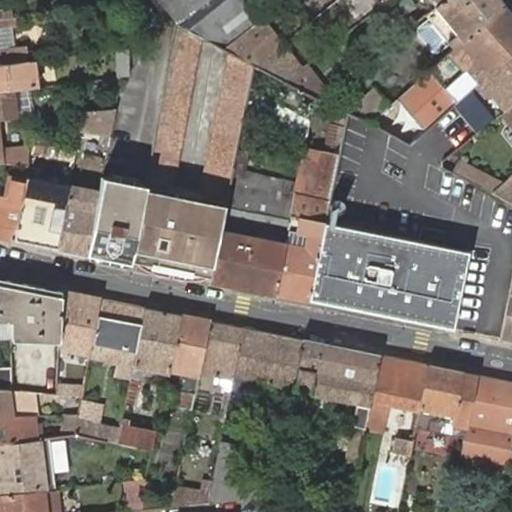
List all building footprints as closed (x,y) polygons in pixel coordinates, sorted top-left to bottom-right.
[(0,0),(0,18),(14,17),(12,8),(0,9),(0,0)] [(159,0),(177,21),(177,24),(205,39),(223,48),(261,19),(246,0),(159,0)] [(419,0),(428,12),(443,0),(419,0)] [(499,0),(443,0),(428,12),(425,14),(430,20),(439,12),(458,35),(448,43),(453,48),(503,3),(499,0)] [(511,52),(511,15),(503,3),(453,48),(427,72),(455,102),(470,90),(476,84),(511,52)] [(439,12),(430,20),(448,43),(458,35),(439,12)] [(0,18),(0,64),(29,62),(27,46),(8,48),(6,27),(17,26),(15,17),(14,17),(0,18)] [(246,61),(254,65),(281,44),(261,19),(223,48),(231,53),(246,61)] [(205,39),(177,24),(145,186),(139,223),(131,264),(187,275),(193,277),(193,273),(211,277),(233,169),(237,150),(244,116),(246,108),(254,65),(246,61),(231,53),(201,200),(175,195),(174,195),(205,39)] [(284,81),(302,68),(286,47),(259,68),(284,81)] [(130,48),(117,50),(118,77),(120,77),(130,75),(130,48)] [(511,105),(511,52),(476,84),(487,98),(492,93),(507,110),(511,105)] [(0,64),(0,89),(9,89),(8,84),(32,81),(29,62),(0,64)] [(318,100),(284,81),(259,68),(254,65),(246,108),(306,140),(318,100)] [(324,95),(302,68),(284,81),(318,100),(324,95)] [(381,115),(375,119),(410,145),(435,121),(453,104),(454,103),(455,102),(427,72),(381,115)] [(0,89),(0,118),(16,117),(13,88),(9,89),(0,89)] [(470,90),(455,102),(454,103),(477,132),(493,119),(470,90)] [(364,99),(348,113),(374,125),(375,119),(381,115),(364,99)] [(453,104),(435,121),(458,149),(477,133),(453,104)] [(511,105),(507,110),(496,119),(500,123),(508,116),(511,121),(511,105)] [(111,134),(116,108),(84,111),(80,129),(104,133),(111,134)] [(0,118),(0,162),(8,163),(7,150),(4,126),(17,125),(16,117),(0,118)] [(321,119),(321,142),(340,143),(340,120),(321,119)] [(109,146),(111,134),(104,133),(102,144),(109,146)] [(76,150),(61,147),(59,157),(75,160),(76,150)] [(31,148),(7,150),(8,163),(28,166),(31,152),(31,148)] [(327,215),(339,156),(304,149),(297,183),(274,293),(309,300),(326,222),(327,215)] [(459,159),(449,170),(481,186),(492,192),(503,183),(459,159)] [(210,280),(274,293),(297,183),(274,178),(244,171),(233,169),(211,277),(210,280)] [(511,175),(503,183),(492,192),(511,203),(511,175)] [(126,220),(132,183),(102,177),(100,191),(91,233),(106,236),(104,246),(110,255),(119,249),(125,220),(126,220)] [(0,199),(0,238),(13,241),(26,181),(9,178),(4,200),(0,199)] [(70,190),(26,181),(13,241),(58,249),(70,190)] [(139,223),(145,186),(132,183),(126,220),(125,220),(119,249),(110,255),(104,246),(106,236),(91,233),(87,256),(131,264),(139,223)] [(100,191),(70,184),(70,190),(58,249),(87,256),(91,233),(100,191)] [(426,323),(429,324),(444,245),(434,243),(427,242),(419,240),(342,225),(334,223),(326,222),(309,300),(405,319),(406,315),(408,306),(429,311),(427,320),(426,323)] [(465,261),(467,250),(444,245),(429,324),(451,328),(452,328),(465,261)] [(11,336),(11,340),(39,341),(59,343),(59,336),(62,291),(42,287),(33,285),(0,278),(0,320),(11,321),(11,336)] [(511,286),(501,339),(511,340),(511,286)] [(100,299),(62,291),(59,336),(75,338),(74,349),(91,352),(100,299)] [(146,307),(100,299),(91,352),(90,355),(126,363),(124,375),(131,377),(134,365),(146,307)] [(406,315),(427,320),(429,311),(408,306),(406,315)] [(180,315),(146,307),(134,365),(143,367),(169,372),(170,365),(180,315)] [(210,320),(180,315),(170,365),(184,368),(179,391),(180,391),(178,406),(192,409),(199,373),(210,320)] [(11,321),(0,320),(0,336),(11,336),(11,321)] [(245,327),(210,320),(199,373),(234,380),(245,327)] [(273,333),(245,327),(234,380),(232,387),(310,404),(322,343),(302,339),(273,333)] [(379,355),(322,343),(310,404),(355,412),(343,474),(355,476),(364,430),(379,355)] [(385,430),(390,403),(419,410),(420,407),(428,365),(379,355),(365,426),(385,430)] [(143,367),(134,365),(131,377),(139,378),(140,379),(143,367)] [(463,371),(428,365),(420,407),(454,414),(456,409),(471,412),(478,374),(463,371)] [(12,369),(0,369),(0,389),(12,390),(12,369)] [(511,465),(511,459),(511,381),(478,374),(471,412),(468,425),(462,455),(511,465)] [(131,377),(126,403),(134,404),(139,378),(131,377)] [(56,394),(71,395),(82,396),(84,386),(57,383),(56,394)] [(0,389),(0,415),(27,415),(25,391),(12,390),(0,389)] [(71,395),(68,414),(78,414),(82,396),(71,395)] [(454,414),(420,407),(419,410),(418,415),(453,422),(454,414)] [(468,425),(471,412),(456,409),(454,414),(453,422),(468,425)] [(64,414),(62,436),(75,434),(77,420),(78,414),(68,414),(64,414)] [(0,415),(0,442),(39,438),(37,415),(27,415),(0,415)] [(77,420),(75,434),(104,441),(107,426),(77,420)] [(118,443),(152,450),(156,432),(136,428),(127,426),(121,425),(118,443)] [(120,429),(107,426),(104,441),(107,441),(118,443),(120,429)] [(47,437),(39,438),(0,442),(0,493),(37,490),(38,490),(54,489),(47,437)] [(412,442),(395,438),(392,450),(410,454),(412,442)] [(214,482),(210,502),(245,498),(255,449),(221,442),(214,482)] [(177,486),(175,495),(173,506),(210,502),(214,482),(203,480),(201,491),(177,486)] [(0,493),(0,511),(39,511),(37,490),(0,493)] [(126,496),(128,511),(143,510),(144,494),(126,496)] [(144,494),(143,510),(173,506),(175,495),(144,494)]
